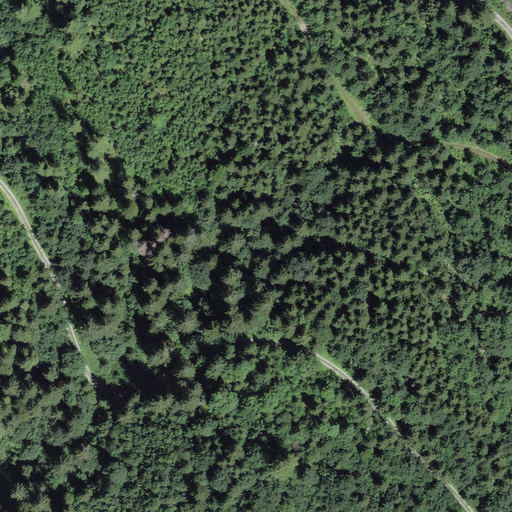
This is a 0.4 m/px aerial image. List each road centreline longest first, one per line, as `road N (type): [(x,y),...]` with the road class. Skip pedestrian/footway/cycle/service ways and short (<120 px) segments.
road 1 (track): [(0,185),(50,277),(80,369),(98,387),(122,394),(232,341),(287,345),(364,394),(469,511)]
road 2 (track): [(284,0),(375,127),(402,140),(470,146),(511,165)]
